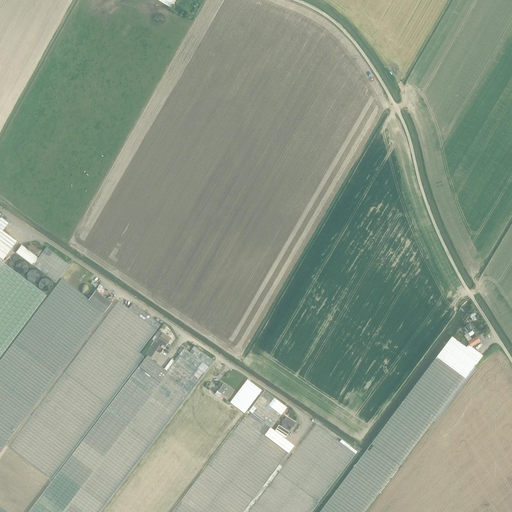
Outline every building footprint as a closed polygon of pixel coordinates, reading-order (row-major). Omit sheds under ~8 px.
[(156,0),(171,9),(175,0),(156,0)] [(0,356),(46,296),(1,262),(16,241),(2,230),(8,223),(1,217),(0,218),(0,356)] [(69,265),(46,247),(39,257),(35,254),(38,250),(30,244),(27,249),(21,245),(16,253),(55,283),(69,265)] [(0,360),(0,452),(7,442),(6,442),(111,303),(95,290),(89,299),(62,279),(0,360)] [(91,286),(91,285),(91,283),(90,282),(88,280),(87,280),(86,280),(85,280),(83,280),(82,282),(81,282),(81,283),(80,285),(80,287),(81,288),(81,289),(83,290),(84,291),(85,291),(87,291),(88,290),(89,289),(90,289),(90,288),(91,287),(91,286)] [(25,423),(9,447),(51,478),(144,356),(139,352),(160,324),(132,303),(128,308),(119,301),(118,300),(25,423)] [(367,449),(320,511),(365,511),(483,355),(471,347),(480,341),(477,336),(472,339),(468,333),(473,330),(469,324),(464,327),(466,331),(464,332),(466,334),(464,336),(471,346),(468,344),(466,347),(452,336),(371,444),(374,446),(370,451),(367,449)] [(145,353),(151,357),(160,343),(165,346),(170,338),(162,333),(156,342),(154,340),(145,353)] [(106,409),(27,511),(99,511),(214,361),(194,346),(189,352),(184,348),(174,361),(171,359),(164,369),(147,356),(106,409)] [(247,379),(229,402),(244,413),(261,390),(247,379)] [(223,384),(219,390),(218,391),(217,390),(215,393),(219,396),(221,393),(228,398),(233,391),(223,384)] [(265,390),(249,411),(271,428),(287,407),(265,390)] [(295,423),(287,417),(280,427),(288,432),(295,423)] [(345,468),(357,450),(315,423),(302,443),(302,444),(310,446),(304,442),(309,444),(310,441),(311,444),(313,445),(312,443),(316,444),(318,452),(316,454),(318,455),(319,457),(322,457),(323,460),(325,456),(327,457),(328,454),(328,455),(334,454),(335,455),(336,452),(339,454),(343,453),(340,465),(340,469),(345,468)] [(278,425),(275,431),(284,438),(288,432),(278,425)]
